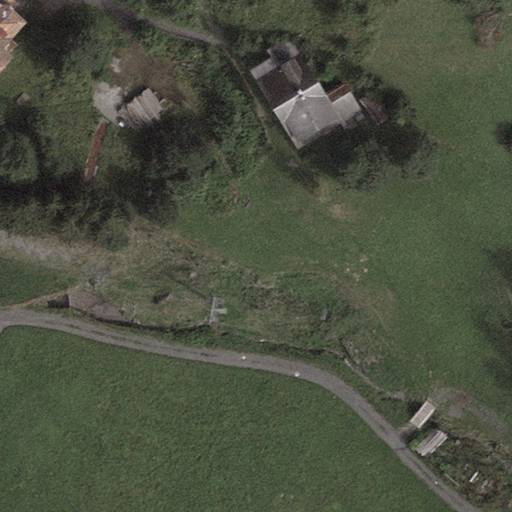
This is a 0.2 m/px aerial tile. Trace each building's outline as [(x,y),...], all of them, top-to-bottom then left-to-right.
[(0,0),(0,60),(15,44),(5,35),(17,22),(6,12),(14,4),(10,0),(0,0)] [(280,105),(316,84),(288,40),(272,50),(276,58),(258,68),(280,105)] [(324,98),(316,84),(280,105),(303,142),(360,108),(346,85),(324,98)] [(378,98),(368,105),(380,121),(390,114),(378,98)] [(392,165),(384,148),(370,155),(379,171),(392,165)]
